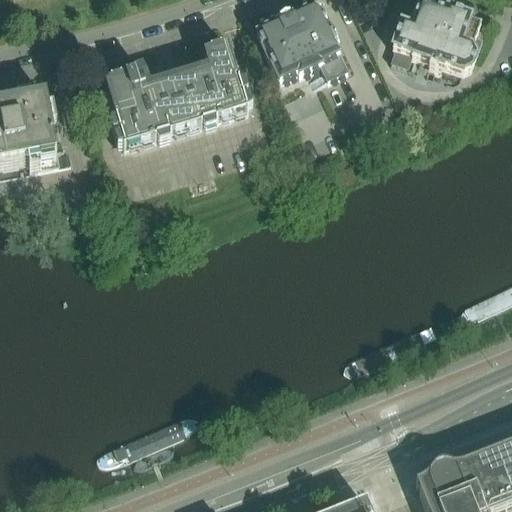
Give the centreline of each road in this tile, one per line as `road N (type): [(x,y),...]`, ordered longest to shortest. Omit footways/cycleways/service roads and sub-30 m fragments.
road 1 (secondary): [(511,372),(166,511)]
road 2 (secondary): [(261,511),(511,404)]
road 3 (residential): [(0,55),(65,45),(215,0)]
